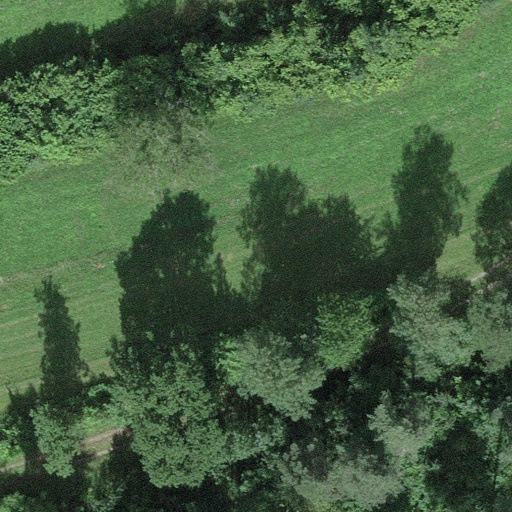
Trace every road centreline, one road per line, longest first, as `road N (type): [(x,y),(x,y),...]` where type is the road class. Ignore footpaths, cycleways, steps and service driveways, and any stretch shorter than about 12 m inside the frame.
road 1 (track): [(0,499),(191,447),(511,275)]
road 2 (track): [(511,269),(417,278),(0,400)]
